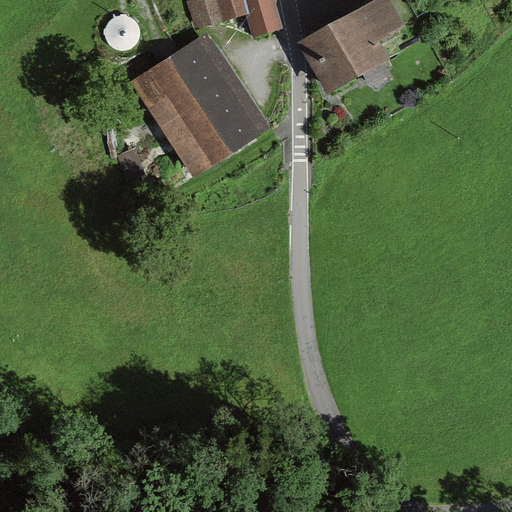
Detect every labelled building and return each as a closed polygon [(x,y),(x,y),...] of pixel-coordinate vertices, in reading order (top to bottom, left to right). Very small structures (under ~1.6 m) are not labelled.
[(214,0),(203,0),(186,6),(195,31),(222,21),(214,0)] [(272,0),(217,0),(223,19),(246,12),(254,38),(282,30),(272,0)] [(402,22),(389,0),(375,0),(307,38),(334,88),(386,59),(374,37),(402,22)] [(132,13),(109,26),(124,52),(146,39),(132,13)] [(183,174),(260,127),(205,36),(127,84),(183,174)]
